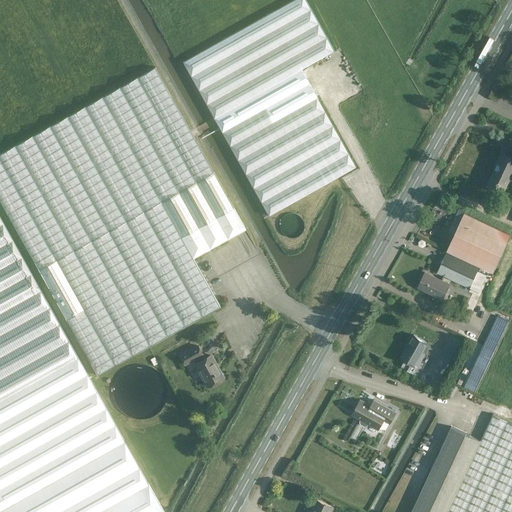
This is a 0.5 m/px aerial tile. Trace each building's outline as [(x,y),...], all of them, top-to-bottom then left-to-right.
[(305,0),(292,0),(183,61),(268,215),(356,167),(317,97),(301,69),(334,51),(305,0)] [(0,152),(0,201),(38,269),(214,171),(155,66),(0,152)] [(503,193),(511,173),(511,157),(503,153),(502,155),(487,185),(503,193)] [(214,172),(161,201),(193,258),(230,237),(229,236),(236,233),(236,234),(238,233),(237,232),(244,228),(245,229),(245,228),(214,172)] [(97,375),(98,375),(220,306),(193,258),(161,201),(38,270),(97,375)] [(303,228),(303,224),(303,222),(302,219),(301,216),(299,214),(297,213),(295,211),(292,211),(289,210),(286,211),(284,211),(281,213),(279,214),(278,216),(276,219),(275,221),(275,224),(275,226),(276,229),(277,232),(279,234),(280,236),(283,237),(285,238),(288,238),(291,238),(294,238),(297,236),(299,235),(300,233),(302,230),(303,228)] [(465,213),(448,250),(438,272),(470,287),(481,265),(493,271),(510,234),(465,213)] [(0,511),(163,511),(164,511),(0,216),(0,511)] [(450,283),(425,272),(418,286),(443,298),(450,283)] [(402,365),(413,372),(414,372),(411,378),(425,386),(432,374),(415,365),(428,342),(413,334),(400,356),(405,359),(402,365)] [(208,386),(223,377),(211,355),(203,359),(201,355),(202,354),(197,345),(180,355),(185,364),(194,359),(196,363),(195,363),(200,372),(199,372),(202,379),(203,378),(208,386)] [(166,398),(167,392),(167,387),(165,381),(162,376),(159,373),(155,369),(151,367),(145,365),(140,364),(134,364),(130,366),(124,368),(120,372),(117,376),(114,381),(112,386),(111,392),(112,397),(113,401),(115,407),(118,411),(122,414),(127,417),(133,419),(138,420),(144,420),(148,419),(154,416),(158,413),(162,409),(165,403),(166,398)] [(371,405),(361,400),(352,414),(361,419),(360,421),(361,423),(365,426),(367,425),(368,423),(378,429),(383,420),(389,423),(396,412),(374,400),(371,405)] [(511,511),(511,422),(493,413),(481,440),(447,511),(511,511)] [(447,511),(481,440),(452,426),(411,511),(447,511)] [(317,499),(311,511),(312,511),(331,511),(334,507),(317,499)]
